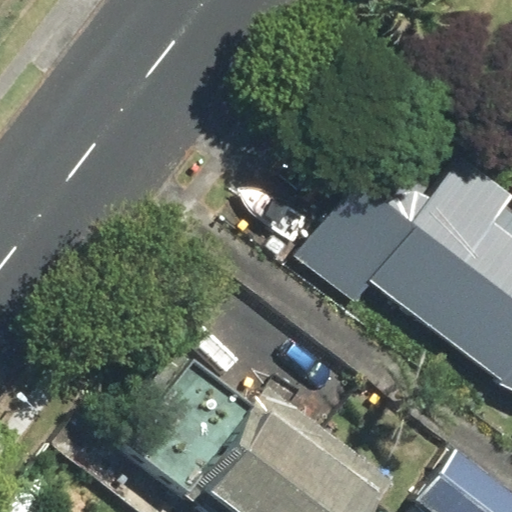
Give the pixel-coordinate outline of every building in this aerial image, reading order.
[(511,87),(495,109),(511,122),(511,87)] [(290,259),(350,303),(364,284),(497,385),(493,388),(511,396),(511,244),(485,225),(504,199),(454,161),(424,199),(411,194),(388,198),(377,207),(350,185),(290,259)] [(366,511),(388,484),(260,384),(248,400),(196,360),(132,441),(190,485),(182,496),(202,511),(366,511)] [(511,511),(511,501),(448,454),(410,505),(420,511),(511,511)] [(64,511),(44,497),(32,511),(64,511)]
